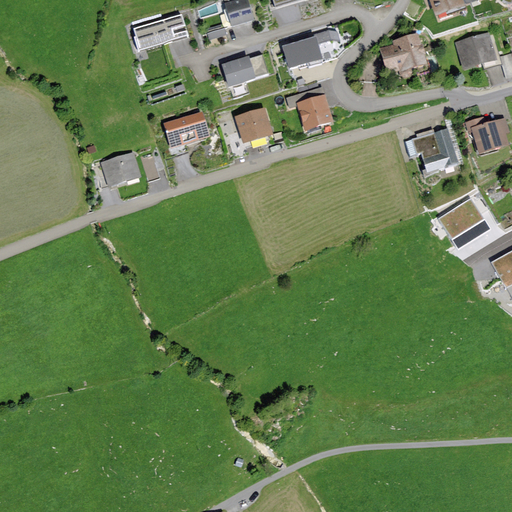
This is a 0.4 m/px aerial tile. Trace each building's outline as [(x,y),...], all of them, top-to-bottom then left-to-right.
[(247,0),(241,0),(224,5),(231,30),(254,23),(247,0)] [(272,0),(276,11),(309,0),(272,0)] [(428,0),(435,20),(466,9),(462,0),(428,0)] [(183,16),(134,30),(140,52),(189,39),(183,16)] [(224,29),(207,34),(209,41),(226,36),(224,29)] [(315,35),(316,39),(318,45),(330,41),(340,42),(337,32),(328,31),(315,35)] [(489,33),(456,43),(464,71),(497,61),(489,33)] [(393,46),(379,50),(386,76),(398,74),(401,77),(405,80),(410,79),(412,75),(412,71),(427,67),(417,35),(392,42),(393,46)] [(316,39),(282,49),(289,72),(323,62),(318,45),(316,39)] [(511,55),(511,54),(499,57),(505,79),(511,76),(511,55)] [(262,56),(249,60),(255,79),(268,75),(262,56)] [(248,59),(222,67),(229,90),(256,82),(255,79),(249,60),(248,59)] [(297,105),(325,97),(323,88),(286,98),(289,107),(297,105)] [(325,97),(297,105),(305,133),(333,125),(325,97)] [(266,111),(236,119),(244,148),(274,140),(266,111)] [(202,114),(164,126),(172,150),(210,138),(202,114)] [(471,130),(486,125),(484,118),(465,123),(467,131),(471,130)] [(486,125),(471,130),(479,157),(509,149),(506,136),(509,135),(505,120),(486,125)] [(417,140),(412,141),(417,157),(421,155),(425,169),(421,170),(424,181),(441,175),(440,172),(459,166),(448,130),(435,134),(433,130),(416,136),(417,140)] [(94,145),(86,148),(88,156),(96,154),(94,145)] [(133,154),(101,163),(109,190),(141,180),(133,154)] [(152,155),(140,159),(147,184),(160,180),(152,155)] [(511,253),(492,265),(506,291),(511,287),(511,253)]
